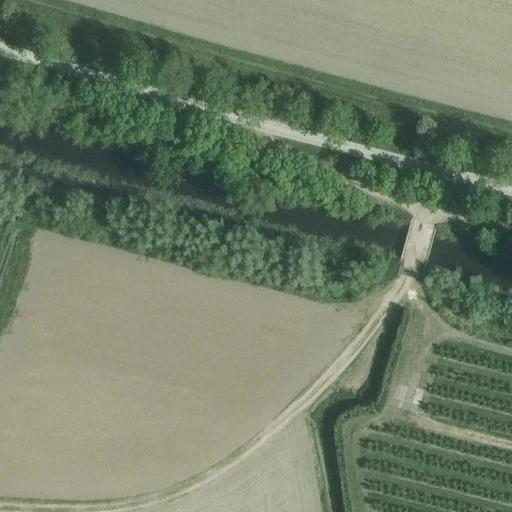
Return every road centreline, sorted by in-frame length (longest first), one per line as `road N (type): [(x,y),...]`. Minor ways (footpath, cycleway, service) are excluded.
road 1 (unclassified): [(511,191),(0,50)]
road 2 (track): [(96,511),(173,497),(248,455),(354,351),(412,263)]
road 3 (track): [(227,117),(355,184),(511,224)]
road 4 (track): [(511,445),(405,414),(418,331),(410,274)]
